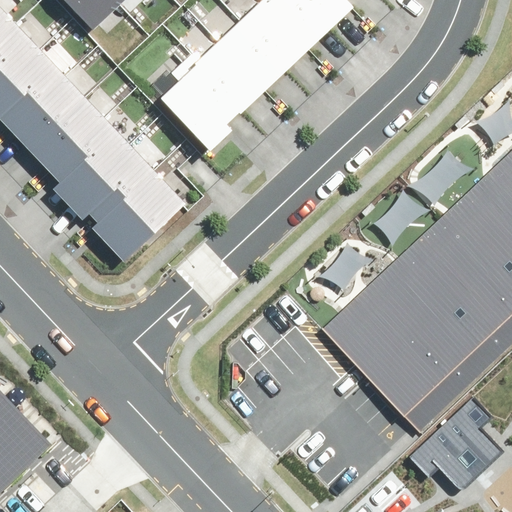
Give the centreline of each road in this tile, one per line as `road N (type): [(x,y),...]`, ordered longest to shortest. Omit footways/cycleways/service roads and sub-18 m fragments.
road 1 (residential): [(454,0),(418,67),(101,365)]
road 2 (tertiary): [(101,365),(0,263)]
road 3 (residential): [(62,511),(159,422)]
road 4 (tertiary): [(244,511),(159,422)]
